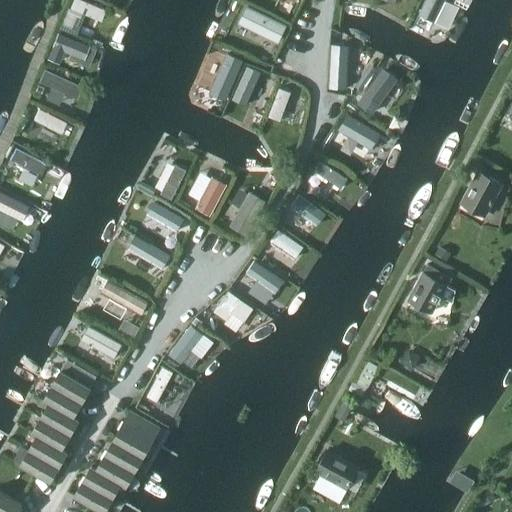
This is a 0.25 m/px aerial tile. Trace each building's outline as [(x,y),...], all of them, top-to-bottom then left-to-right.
[(485,214),(502,183),(478,170),(461,201),(485,214)] [(451,253),(440,247),(436,254),(447,260),(451,253)] [(423,271),(408,298),(432,311),(440,296),(454,303),(456,290),(449,286),(447,284),(432,276),(436,268),(428,264),(423,272),(423,271)] [(413,368),(420,357),(409,351),(402,362),(413,368)] [(51,385),(81,402),(89,387),(60,370),(51,385)] [(81,402),(51,385),(43,400),(48,403),(72,417),(72,416),(81,402)] [(344,420),(352,405),(343,400),(335,415),(344,420)] [(39,417),(69,434),(78,419),(72,416),(72,417),(48,403),(39,417)] [(121,425),(150,442),(159,427),(130,410),(121,425)] [(69,434),(39,417),(31,432),(36,435),(61,449),(61,448),(69,434)] [(150,442),(121,425),(113,439),(142,456),(150,442)] [(28,450),(57,466),(66,451),(61,448),(61,449),(36,435),(28,450)] [(142,456),(113,439),(105,453),(134,470),(142,456)] [(57,466),(28,450),(20,464),(49,481),(57,466)] [(321,473),(313,487),(338,501),(346,486),(357,466),(328,450),(316,470),(321,473)] [(134,470),(105,453),(96,468),(121,482),(120,483),(125,486),(134,470)] [(112,497),(120,483),(121,482),(96,468),(91,465),(83,480),(112,497)] [(474,480),(465,475),(459,486),(468,492),(474,480)] [(103,511),(112,497),(83,480),(74,495),(102,511),(103,511)] [(496,498),(492,491),(481,497),(485,504),(496,498)] [(0,511),(17,511),(22,505),(0,492),(0,511)]
